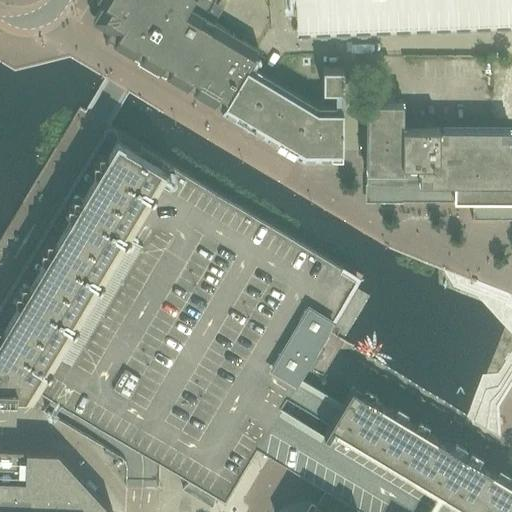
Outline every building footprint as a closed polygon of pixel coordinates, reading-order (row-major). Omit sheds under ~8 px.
[(103,4),(93,21),(110,31),(105,40),(107,41),(108,38),(115,42),(113,45),(115,46),(115,45),(132,55),(131,56),(133,57),(135,54),(142,58),(140,61),(142,62),(142,61),(159,72),(158,72),(160,73),(162,70),(168,74),(166,77),(167,77),(168,78),(169,78),(185,88),(187,89),(189,86),(195,90),(193,93),(195,94),(212,104),(214,105),(220,109),(221,110),(302,158),(343,158),(343,157),(343,151),(343,110),(313,110),(313,107),(247,68),(250,63),(259,48),(258,48),(214,22),(205,16),(214,1),(215,0),(96,0),(97,0),(103,4)] [(511,0),(292,0),(293,17),(294,17),(295,31),(309,31),(309,32),(318,31),(318,32),(325,32),(325,31),(338,30),(338,32),(345,31),(345,30),(358,29),(358,31),(365,30),(365,29),(378,28),(378,30),(385,30),(384,28),(398,28),(399,29),(404,29),(405,28),(418,27),(418,28),(426,28),(425,27),(438,26),(438,28),(446,27),(446,26),(458,25),(459,27),(465,27),(465,25),(478,25),(478,26),(485,26),(485,25),(498,24),(498,26),(505,25),(504,24),(511,23),(511,0)] [(343,97),(343,90),(343,67),(322,68),(323,92),(332,97),(343,97)] [(511,146),(510,147),(510,128),(403,127),(403,102),(367,102),(366,186),(375,191),(375,192),(375,193),(375,195),(375,196),(376,197),(377,198),(378,198),(379,198),(380,198),(382,198),(383,198),(384,197),(384,196),(393,201),(472,201),(472,219),(511,219),(511,146)] [(0,392),(1,392),(22,393),(24,393),(29,385),(123,232),(141,243),(58,383),(59,384),(70,391),(159,444),(159,461),(160,462),(189,480),(183,487),(183,488),(190,480),(215,495),(211,504),(211,505),(212,505),(216,495),(225,500),(248,461),(256,449),(256,448),(256,447),(281,407),(287,397),(299,376),(305,367),(311,371),(324,349),(319,346),(325,336),(327,333),(330,327),(356,283),(355,282),(358,278),(342,268),(142,148),(141,147),(138,152),(137,152),(118,140),(106,161),(80,205),(78,204),(0,333),(0,392)] [(511,511),(511,481),(508,479),(498,473),(477,461),(467,454),(461,451),(451,445),(403,416),(393,410),(371,397),(361,391),(352,385),(342,402),(329,422),(323,433),(303,467),(377,511),(511,511)] [(57,450),(0,448),(0,511),(112,511),(113,511),(57,450)]
